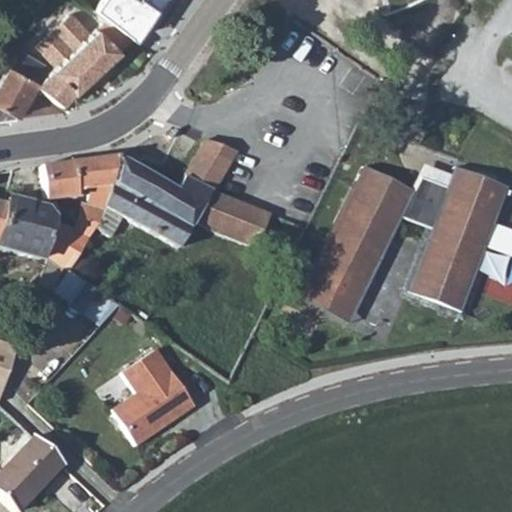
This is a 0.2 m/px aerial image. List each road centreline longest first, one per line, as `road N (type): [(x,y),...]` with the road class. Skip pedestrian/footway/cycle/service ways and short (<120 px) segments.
road 1 (residential): [(133,511),(240,438),(336,398),(511,371)]
road 2 (tertiary): [(0,148),(73,139),(116,120),(151,94),(217,0)]
